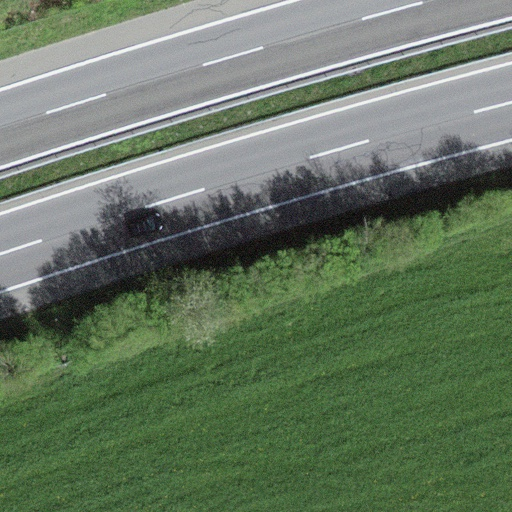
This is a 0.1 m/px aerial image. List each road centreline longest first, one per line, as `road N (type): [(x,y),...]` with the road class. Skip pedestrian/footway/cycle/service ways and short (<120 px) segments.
road 1 (motorway): [(0,256),(190,191),(511,104)]
road 2 (motorway): [(441,0),(0,128)]
